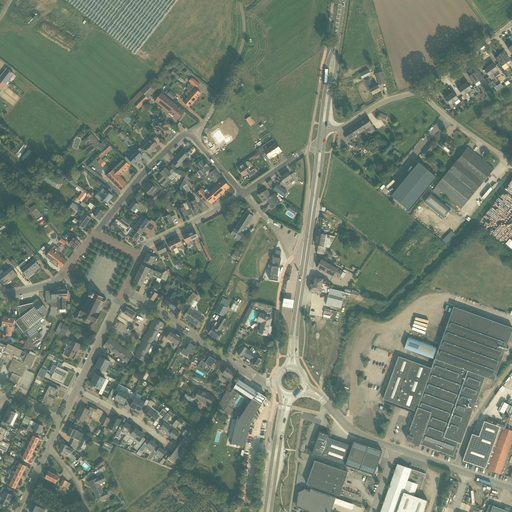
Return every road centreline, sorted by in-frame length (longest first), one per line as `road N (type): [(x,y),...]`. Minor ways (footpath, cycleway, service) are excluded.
road 1 (residential): [(151,307),(263,382),(276,382)]
road 2 (residential): [(94,234),(182,135),(196,134)]
road 3 (residential): [(196,134),(239,52),(240,0)]
road 4 (tertiary): [(140,257),(145,245),(243,194)]
road 5 (primary): [(282,393),(264,511)]
